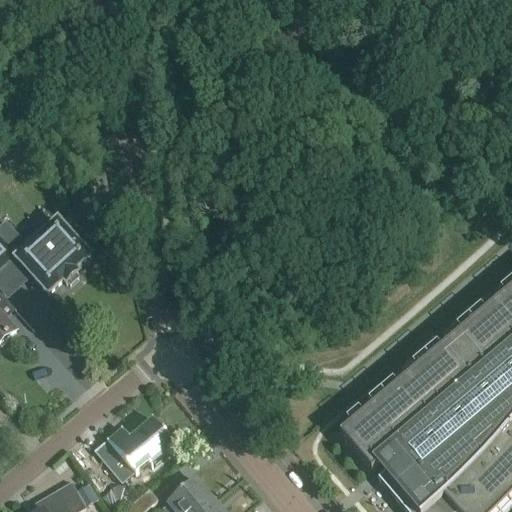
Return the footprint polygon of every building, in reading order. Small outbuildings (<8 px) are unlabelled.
[(78,277),(76,274),(91,260),(58,224),(28,252),(22,247),(12,256),(0,242),(0,279),(17,264),(49,299),(64,285),(66,288),(78,277)] [(101,316),(103,299),(80,296),(77,313),(101,316)] [(6,322),(15,314),(0,297),(0,347),(16,333),(6,322)] [(511,297),(342,439),(372,477),(382,469),(388,477),(380,484),(381,485),(383,484),(405,511),(502,511),(511,503),(511,297)] [(130,445),(122,435),(109,447),(110,448),(97,459),(120,487),(102,502),(110,511),(126,511),(136,504),(122,488),(135,477),(136,479),(149,468),(152,472),(176,452),(154,425),(130,445)] [(210,511),(215,508),(198,486),(169,510),(170,511),(210,511)] [(72,488),(34,510),(35,511),(85,511),(97,504),(88,490),(76,497),(72,488)] [(136,504),(126,511),(148,511),(159,504),(149,493),(136,504)]
